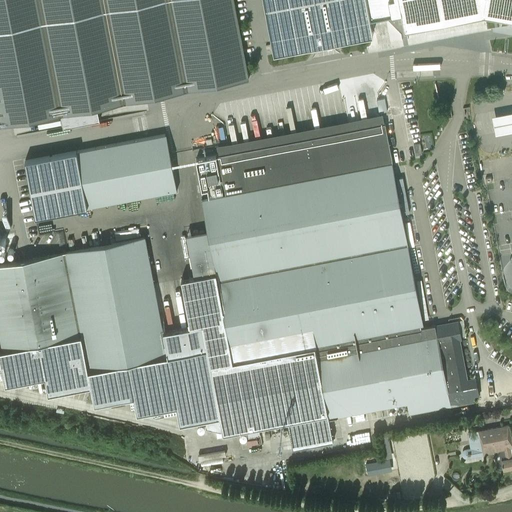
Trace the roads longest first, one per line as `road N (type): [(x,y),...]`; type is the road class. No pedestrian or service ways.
road 1 (track): [(511,489),(393,510),(299,505),(0,442)]
road 2 (unknown): [(0,388),(272,450),(334,444),(363,425)]
road 3 (unknown): [(399,61),(437,306)]
road 4 (unknown): [(187,105),(0,145)]
road 5 (unknown): [(168,224),(0,245)]
road 6 (unknown): [(195,103),(187,202),(168,224)]
